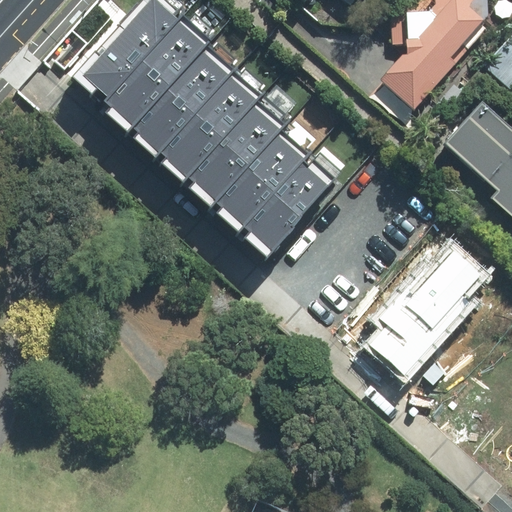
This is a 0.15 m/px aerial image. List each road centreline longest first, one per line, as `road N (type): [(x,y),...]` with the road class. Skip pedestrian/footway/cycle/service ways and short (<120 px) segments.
road 1 (residential): [(0,49),(484,488)]
road 2 (track): [(48,305),(103,327),(154,384),(314,474),(337,511)]
